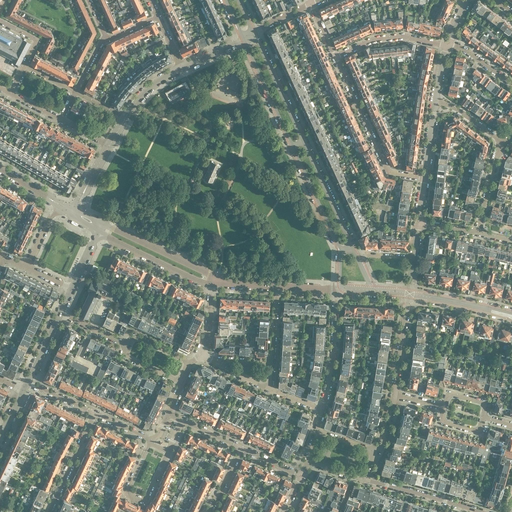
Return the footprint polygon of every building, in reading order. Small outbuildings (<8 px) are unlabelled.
[(200,0),(198,1),(201,8),(203,7),(212,3),(211,1),(211,0),(200,0)] [(264,0),(263,0),(255,4),(256,6),(255,7),(256,9),(257,9),(267,5),(264,0)] [(335,2),(334,3),(338,11),(344,9),(340,0),(338,1),(337,1),(336,2),(335,2)] [(340,0),(344,9),(346,13),(347,12),(346,8),(349,6),(345,0),(340,0)] [(472,9),(470,12),(473,14),(476,10),(478,11),(479,9),(481,7),(483,4),(483,3),(481,2),(481,1),(480,0),(479,1),(479,0),(478,1),(477,2),(477,3),(473,8),(472,9)] [(277,3),(281,10),(281,11),(286,9),(284,6),(282,1),(277,3)] [(140,2),(132,5),(135,10),(142,6),(140,2)] [(12,3),(10,8),(16,11),(19,6),(12,3)] [(171,3),(163,7),(163,8),(164,9),(165,10),(166,12),(173,8),(173,9),(177,7),(176,5),(172,7),(171,3)] [(203,7),(201,8),(204,14),(215,9),(213,6),(214,5),(213,4),(212,3),(203,7)] [(330,5),(329,5),(333,14),(338,11),(334,3),(332,4),(332,3),(330,4),(330,5)] [(451,7),(442,3),(440,8),(449,12),(450,11),(451,10),(450,9),(451,7)] [(479,9),(478,11),(482,14),(487,7),(487,6),(485,5),(484,5),(483,4),(481,7),(479,9)] [(267,5),(257,9),(258,12),(258,13),(258,14),(259,14),(259,15),(269,10),(267,5)] [(325,7),(324,8),(328,16),(329,18),(334,16),(333,14),(329,5),(327,6),(325,7)] [(109,7),(103,10),(105,15),(111,12),(110,9),(112,9),(111,6),(109,7)] [(142,6),(135,10),(136,14),(135,15),(135,16),(144,12),(142,6)] [(487,7),(482,14),(487,17),(492,11),(490,9),(490,8),(489,7),(488,7),(487,7)] [(10,8),(5,16),(15,13),(16,11),(10,8)] [(173,8),(166,12),(165,13),(166,14),(167,15),(168,17),(175,13),(181,11),(180,9),(175,11),(173,9),(173,8)] [(320,10),(319,10),(323,18),(324,18),(328,16),(324,8),(322,9),(321,8),(320,9),(320,10)] [(434,12),(438,13),(447,17),(448,15),(449,15),(449,13),(449,12),(440,8),(439,11),(435,9),(434,12)] [(215,9),(204,14),(206,19),(208,18),(217,15),(216,12),(216,11),(216,9),(215,9)] [(269,10),(259,15),(260,17),(260,18),(261,19),(262,19),(262,20),(272,15),(271,14),(269,10)] [(492,11),(487,17),(491,21),(496,14),(496,13),(495,12),(494,12),(492,11)] [(144,12),(135,16),(138,21),(147,17),(144,12)] [(367,24),(364,26),(368,33),(369,33),(370,32),(373,31),(373,30),(370,23),(369,22),(370,22),(369,18),(367,12),(365,14),(366,16),(364,17),(367,24)] [(436,18),(436,19),(444,23),(445,22),(446,21),(446,20),(446,19),(447,17),(438,13),(434,12),(433,13),(437,15),(436,18)] [(17,14),(13,20),(18,23),(21,16),(19,15),(19,14),(17,13),(17,14)] [(175,13),(168,17),(168,18),(168,19),(169,20),(170,21),(177,18),(178,18),(182,16),(182,14),(177,17),(175,13)] [(307,13),(298,17),(299,20),(299,19),(301,23),(309,20),(308,17),(307,13)] [(87,14),(81,17),(83,22),(90,19),(87,14)] [(373,21),(374,29),(375,29),(375,30),(377,30),(378,31),(379,30),(380,30),(379,21),(376,22),(376,14),(371,15),(371,18),(372,18),(372,21),(373,21)] [(496,14),(491,21),(496,24),(501,17),(499,16),(499,15),(498,14),(497,14),(496,14)] [(217,15),(208,18),(211,24),(220,20),(219,17),(219,16),(218,15),(217,15)] [(405,26),(405,27),(405,28),(411,30),(414,17),(404,15),(404,26),(405,26)] [(21,16),(18,23),(23,26),(27,19),(21,16)] [(113,17),(107,19),(109,24),(115,21),(114,19),(116,18),(115,16),(113,17)] [(418,16),(415,16),(414,17),(411,30),(414,31),(415,31),(416,32),(417,31),(418,31),(419,23),(416,22),(418,16)] [(125,18),(126,20),(129,26),(133,24),(132,20),(131,18),(130,18),(128,19),(127,17),(125,18)] [(501,17),(496,24),(500,27),(500,28),(505,21),(506,20),(505,20),(505,19),(504,18),(503,18),(501,17)] [(121,22),(123,27),(124,27),(124,28),(129,26),(126,20),(125,18),(121,20),(121,22)] [(177,18),(170,21),(170,22),(170,23),(170,24),(171,24),(172,26),(180,23),(185,21),(185,19),(179,21),(178,18),(177,18)] [(27,19),(23,26),(28,28),(31,21),(29,20),(27,19)] [(435,26),(433,35),(434,35),(434,36),(436,36),(439,36),(441,27),(442,27),(443,25),(444,25),(444,23),(437,19),(436,21),(436,25),(435,26)] [(220,20),(211,24),(213,29),(222,25),(221,23),(221,22),(221,20),(220,20)] [(309,20),(301,23),(299,24),(301,29),(311,25),(311,23),(311,22),(310,21),(309,20)] [(31,21),(28,28),(33,31),(36,24),(35,23),(31,21)] [(500,28),(499,29),(504,33),(510,24),(509,24),(509,23),(508,22),(507,22),(505,21),(500,28)] [(180,23),(172,26),(172,27),(172,28),(173,29),(174,29),(174,31),(185,26),(183,22),(180,23)] [(154,23),(149,25),(153,35),(157,33),(157,32),(158,32),(154,23)] [(36,24),(33,31),(38,33),(41,27),(39,25),(38,25),(36,24)] [(92,24),(87,26),(90,33),(96,33),(92,24)] [(350,25),(352,31),(356,39),(358,38),(359,38),(360,37),(360,36),(361,36),(357,28),(354,30),(352,24),(350,25)] [(357,28),(361,36),(365,34),(366,35),(367,34),(367,33),(368,33),(364,26),(360,27),(359,27),(358,24),(356,25),(357,28)] [(119,25),(111,28),(113,33),(119,30),(119,29),(118,28),(120,27),(119,25)] [(149,25),(144,28),(148,35),(152,33),(153,35),(149,25)] [(222,26),(222,25),(213,29),(216,35),(225,31),(224,28),(223,26),(222,26)] [(312,27),(311,25),(301,29),(300,30),(302,32),(304,31),(306,33),(313,30),(313,29),(314,29),(313,27),(312,27)] [(0,53),(10,59),(8,62),(18,68),(30,43),(25,41),(26,39),(22,37),(22,38),(0,26),(0,53)] [(185,26),(174,31),(175,32),(174,33),(175,34),(176,34),(177,36),(184,33),(187,31),(185,26)] [(463,28),(465,29),(464,31),(462,33),(463,33),(461,35),(465,38),(467,36),(470,31),(471,31),(465,26),(463,28)] [(41,27),(38,33),(43,36),(46,29),(44,28),(41,27)] [(276,27),(267,31),(268,32),(267,32),(269,37),(278,33),(276,28),(277,28),(276,27)] [(144,28),(139,30),(142,38),(148,35),(144,28)] [(278,33),(269,37),(270,38),(269,38),(271,42),(272,42),(280,38),(279,35),(285,32),(286,35),(290,34),(288,28),(284,30),(285,30),(278,33)] [(467,36),(465,38),(465,39),(469,42),(475,33),(478,30),(476,28),(474,32),(473,33),(470,31),(467,36)] [(46,29),(43,36),(47,38),(53,37),(53,34),(52,34),(52,32),(48,30),(47,30),(46,29)] [(346,31),(347,33),(351,41),(352,41),(354,40),(356,39),(352,31),(351,29),(346,31)] [(139,30),(134,32),(137,40),(142,38),(139,30)] [(313,30),(306,33),(307,37),(302,39),(303,40),(308,38),(316,35),(315,33),(315,32),(315,31),(314,30),(313,30)] [(340,36),(337,37),(341,45),(342,46),(344,45),(344,44),(346,43),(342,35),(340,30),(338,31),(339,33),(338,34),(339,35),(340,36)] [(225,31),(216,35),(218,40),(227,36),(226,34),(226,33),(226,31),(225,31)] [(134,32),(129,35),(132,42),(137,40),(134,32)] [(90,33),(87,39),(92,42),(96,33),(90,33)] [(186,38),(184,33),(177,36),(177,37),(177,39),(178,39),(179,41),(186,38)] [(347,33),(342,35),(346,43),(348,42),(349,43),(350,42),(351,41),(347,33)] [(483,41),(478,48),(482,51),(487,43),(485,42),(486,40),(488,36),(490,34),(488,33),(487,35),(486,36),(486,37),(484,39),(483,41)] [(474,34),(469,42),(473,45),(477,39),(475,37),(476,36),(474,34)] [(477,39),(473,45),(478,48),(483,41),(484,39),(486,37),(486,36),(484,34),(480,39),(481,39),(480,40),(477,39)] [(129,35),(124,37),(128,45),(132,42),(129,35)] [(316,35),(308,38),(310,43),(318,40),(318,39),(319,39),(318,37),(317,37),(316,35)] [(189,36),(186,38),(179,41),(179,42),(179,44),(180,44),(181,46),(181,47),(189,44),(192,42),(189,36)] [(47,38),(45,43),(52,46),(55,41),(54,41),(54,39),(53,37),(47,38)] [(124,37),(119,39),(123,47),(128,45),(124,37)] [(198,49),(199,49),(204,47),(207,45),(206,43),(204,37),(200,39),(196,41),(195,41),(194,41),(192,42),(189,44),(181,47),(180,48),(179,48),(183,57),(198,49)] [(334,40),(333,40),(336,48),(338,47),(339,47),(341,47),(341,46),(341,45),(337,37),(334,39),(334,40)] [(81,42),(83,44),(89,47),(92,42),(87,39),(85,38),(83,42),(81,41),(81,42)] [(280,38),(272,42),(272,43),(272,44),(274,48),(283,43),(280,38)] [(119,39),(114,41),(118,49),(123,47),(119,39)] [(492,46),(486,54),(490,57),(494,51),(492,50),(497,43),(499,41),(496,39),(495,42),(492,46)] [(318,40),(310,43),(312,47),(307,49),(308,50),(312,48),(320,45),(320,43),(320,42),(319,41),(318,40)] [(107,46),(106,48),(113,52),(118,49),(114,41),(107,45),(107,46)] [(45,43),(43,48),(50,51),(51,47),(52,46),(45,43)] [(284,43),(283,43),(274,48),(275,49),(274,49),(276,53),(285,49),(286,48),(284,43)] [(408,45),(407,45),(408,54),(408,53),(408,51),(411,52),(411,58),(413,59),(414,52),(416,45),(415,45),(415,44),(410,43),(410,44),(409,43),(408,44),(408,45)] [(487,43),(482,51),(486,54),(492,46),(487,43)] [(83,44),(80,48),(86,52),(89,47),(83,44)] [(320,45),(312,48),(308,50),(309,53),(313,51),(315,54),(323,50),(323,49),(323,48),(322,48),(320,45)] [(363,50),(362,50),(363,52),(366,58),(372,55),(372,49),(371,49),(371,48),(369,48),(368,47),(363,50)] [(383,48),(384,56),(387,56),(387,58),(389,58),(389,56),(391,55),(390,47),(386,47),(385,47),(384,47),(383,48)] [(43,48),(40,53),(42,54),(47,56),(50,51),(43,48)] [(80,48),(78,53),(84,57),(86,52),(80,48)] [(106,48),(103,53),(111,57),(112,55),(113,52),(106,48)] [(285,49),(276,53),(277,53),(277,54),(278,58),(288,54),(285,49)] [(323,50),(315,54),(317,58),(325,55),(324,53),(325,52),(324,51),(323,51),(323,50)] [(494,51),(490,57),(493,59),(494,60),(500,53),(498,51),(495,50),(494,51)] [(424,54),(424,57),(432,59),(433,58),(433,57),(433,56),(433,54),(425,52),(419,51),(419,53),(424,54)] [(503,57),(499,63),(503,66),(508,59),(511,55),(511,53),(510,52),(509,54),(506,58),(504,56),(503,57)] [(84,57),(78,53),(75,58),(81,61),(84,57)] [(103,53),(101,57),(108,61),(111,57),(103,53)] [(167,54),(163,56),(167,64),(172,62),(168,53),(167,53),(167,54)] [(353,54),(344,58),(345,60),(345,61),(346,63),(347,63),(357,59),(355,56),(357,55),(356,53),(353,54)] [(500,53),(494,60),(499,63),(503,57),(501,56),(502,54),(500,53)] [(160,57),(157,59),(162,67),(167,64),(163,56),(162,54),(159,55),(160,57)] [(288,54),(278,58),(279,59),(279,58),(280,59),(279,60),(281,63),(290,59),(288,54)] [(325,55),(317,58),(319,63),(327,60),(328,59),(327,58),(326,57),(325,55)] [(508,59),(503,66),(507,69),(511,63),(511,62),(511,61),(510,60),(511,58),(511,55),(508,59)] [(34,56),(30,64),(37,68),(37,67),(43,70),(46,62),(35,57),(35,56),(34,56)] [(101,57),(98,62),(106,66),(108,61),(101,57)] [(81,61),(75,58),(72,63),(79,66),(81,61)] [(157,59),(152,61),(157,70),(161,67),(162,67),(157,59)] [(290,59),(281,63),(281,64),(282,64),(282,65),(284,69),(293,65),(290,59)] [(357,59),(347,63),(347,64),(347,66),(348,66),(349,68),(357,65),(357,64),(360,63),(357,59)] [(327,60),(319,63),(321,66),(319,67),(320,69),(322,68),(330,64),(329,63),(329,62),(329,61),(328,61),(327,60)] [(152,62),(147,65),(152,73),(157,70),(152,61),(152,62)] [(54,66),(46,62),(43,70),(53,75),(55,71),(52,70),(54,66)] [(108,67),(106,66),(98,62),(96,67),(103,71),(105,72),(106,72),(108,67)] [(456,62),(454,68),(455,68),(463,69),(467,70),(468,65),(467,65),(466,64),(464,64),(462,64),(460,64),(459,63),(457,62),(457,63),(456,62)] [(71,67),(70,68),(71,68),(73,70),(76,71),(79,66),(72,63),(71,67)] [(357,65),(349,68),(350,70),(350,71),(350,72),(351,73),(359,70),(358,66),(360,65),(361,64),(360,63),(357,64),(357,65)] [(330,64),(322,68),(320,69),(321,71),(323,71),(324,73),(332,70),(332,69),(332,67),(331,67),(330,64)] [(146,66),(142,69),(148,76),(152,73),(147,65),(146,66)] [(293,65),(284,69),(285,70),(284,70),(286,74),(295,70),(293,65)] [(64,72),(54,66),(52,70),(55,71),(53,75),(60,79),(64,72)] [(96,67),(93,72),(102,77),(105,72),(103,71),(96,67)] [(141,69),(137,73),(144,80),(148,76),(142,69),(141,69)] [(476,69),(472,74),(472,76),(473,77),(477,80),(478,78),(479,79),(480,77),(481,75),(483,74),(476,69)] [(135,70),(130,74),(133,77),(140,83),(144,80),(137,73),(135,70)] [(295,70),(286,74),(286,75),(287,75),(287,76),(288,80),(297,75),(299,75),(296,70),(295,70)] [(332,70),(324,73),(326,78),(334,74),(333,73),(334,72),(333,70),(332,70)] [(359,70),(351,73),(351,74),(352,75),(352,76),(353,78),(362,74),(359,70)] [(75,77),(64,72),(60,79),(66,82),(66,83),(67,83),(72,86),(76,78),(75,77)] [(93,72),(91,77),(98,81),(99,80),(100,81),(102,77),(93,72)] [(131,78),(128,81),(136,87),(139,84),(140,83),(133,77),(130,74),(128,72),(127,74),(131,78)] [(478,78),(477,80),(482,83),(487,77),(483,73),(483,74),(481,75),(480,77),(479,79),(478,78)] [(334,74),(326,78),(324,79),(325,81),(327,80),(328,83),(336,79),(337,78),(336,77),(335,77),(334,74)] [(362,74),(353,78),(354,80),(354,81),(355,83),(364,79),(362,74)] [(297,75),(288,80),(289,80),(290,81),(289,81),(291,85),(300,81),(300,80),(300,79),(300,78),(299,78),(298,77),(297,75)] [(91,77),(88,82),(96,86),(98,81),(91,77)] [(487,77),(482,83),(487,87),(492,80),(487,77)] [(125,84),(124,85),(132,91),(136,87),(128,81),(125,78),(123,79),(127,83),(125,84)] [(336,79),(327,84),(329,89),(331,88),(339,84),(338,82),(338,80),(337,80),(336,79)] [(364,79),(355,83),(356,85),(357,85),(358,88),(366,84),(364,79)] [(492,80),(487,87),(491,91),(496,84),(492,80)] [(305,85),(304,83),(302,84),(301,81),(300,81),(291,85),(293,89),(294,90),(305,85)] [(88,82),(86,87),(94,91),(95,90),(94,90),(96,86),(88,82)] [(366,84),(358,88),(359,89),(358,90),(359,92),(360,92),(369,88),(368,86),(372,84),(371,82),(370,82),(368,83),(366,84)] [(305,85),(294,90),(295,92),(294,92),(296,96),(306,91),(304,88),(311,85),(310,83),(305,85)] [(184,84),(168,93),(169,95),(170,98),(187,89),(184,85),(184,84)] [(339,84),(331,88),(333,93),(341,89),(341,88),(341,87),(340,87),(339,84)] [(450,90),(451,90),(453,90),(454,91),(456,92),(456,91),(458,92),(462,93),(464,93),(465,93),(466,87),(463,87),(462,87),(462,89),(459,89),(459,86),(451,85),(451,84),(450,90)] [(491,91),(490,92),(495,95),(496,94),(501,87),(496,84),(491,91)] [(122,88),(120,90),(128,95),(132,91),(124,85),(122,88)] [(501,87),(496,94),(501,97),(506,90),(501,86),(501,87)] [(94,91),(86,87),(83,91),(92,96),(92,95),(93,95),(94,91)] [(369,88),(360,92),(360,93),(360,94),(360,95),(361,95),(362,97),(370,94),(375,91),(375,90),(374,89),(370,91),(369,88)] [(341,89),(333,93),(335,98),(343,94),(342,92),(343,91),(342,90),(341,90),(341,89)] [(118,93),(117,95),(125,100),(128,96),(128,95),(120,90),(118,93)] [(506,90),(501,97),(506,100),(509,95),(511,93),(506,90)] [(306,91),(296,96),(297,99),(298,99),(299,101),(309,96),(313,94),(312,92),(308,94),(307,94),(306,91)] [(113,100),(121,105),(125,100),(117,95),(112,92),(111,93),(115,97),(113,100)] [(464,99),(461,103),(464,105),(466,106),(467,105),(466,105),(467,103),(469,103),(470,102),(469,101),(473,97),(474,94),(473,93),(471,96),(467,94),(466,96),(464,99)] [(343,94),(335,98),(331,100),(332,102),(336,100),(337,103),(345,99),(346,98),(345,97),(344,97),(343,94)] [(370,94),(362,97),(363,99),(363,100),(364,101),(364,102),(365,102),(373,98),(370,94)] [(474,94),(473,97),(469,101),(470,102),(469,103),(467,103),(466,105),(467,105),(466,106),(471,110),(471,109),(475,103),(472,101),(476,95),(474,94)] [(309,96),(299,101),(300,102),(299,103),(301,106),(310,102),(308,98),(309,98),(309,96)] [(375,97),(373,98),(365,102),(365,103),(364,103),(365,105),(366,105),(367,107),(379,101),(383,99),(382,96),(376,99),(375,97)] [(110,104),(110,105),(118,110),(121,105),(113,100),(111,98),(110,100),(112,102),(110,104)] [(345,99),(337,103),(340,108),(348,104),(347,102),(347,101),(347,100),(346,100),(345,99)] [(471,109),(476,113),(482,103),(478,99),(476,102),(475,103),(471,109)] [(379,101),(367,107),(368,109),(367,110),(368,111),(369,111),(369,112),(377,108),(376,105),(380,103),(379,101)] [(4,102),(0,109),(0,113),(3,115),(8,105),(8,104),(7,103),(6,103),(4,102)] [(310,102),(301,106),(302,110),(303,110),(304,111),(312,107),(317,105),(316,103),(313,105),(313,104),(311,105),(310,102)] [(482,103),(476,113),(480,116),(485,109),(482,107),(484,104),(482,103)] [(349,106),(348,104),(340,108),(342,112),(350,109),(350,108),(350,106),(349,106)] [(8,105),(3,115),(8,117),(13,107),(13,106),(11,105),(10,106),(8,105)] [(312,107),(304,111),(304,113),(305,117),(315,113),(313,110),(318,107),(317,105),(312,107)] [(480,116),(484,120),(485,119),(485,118),(486,117),(487,117),(488,115),(492,109),(490,108),(487,106),(485,109),(480,116)] [(13,107),(8,117),(13,120),(18,110),(18,109),(17,108),(16,108),(15,108),(13,107)] [(377,108),(369,112),(369,113),(369,114),(370,114),(371,117),(379,113),(383,111),(385,110),(385,109),(379,111),(377,108)] [(495,116),(494,116),(490,123),(490,125),(491,125),(493,126),(498,126),(498,124),(507,122),(508,123),(508,122),(509,123),(510,122),(511,123),(511,122),(511,116),(508,114),(507,114),(506,112),(500,108),(498,110),(502,113),(502,114),(495,116)] [(350,109),(342,112),(344,117),(352,114),(352,113),(352,112),(351,111),(350,109)] [(494,110),(492,109),(488,115),(487,117),(486,117),(485,118),(485,119),(484,120),(489,123),(489,122),(490,123),(494,116),(491,114),(494,110)] [(14,117),(13,120),(17,122),(19,120),(23,112),(22,112),(22,111),(21,110),(20,111),(18,110),(14,117)] [(23,112),(19,120),(24,122),(28,114),(27,114),(27,113),(26,113),(25,113),(23,112)] [(315,113),(305,117),(307,121),(308,121),(309,122),(317,118),(315,113)] [(379,113),(371,117),(372,119),(372,120),(372,121),(373,121),(374,121),(382,118),(379,113)] [(24,122),(23,124),(27,127),(28,125),(32,117),(32,116),(31,115),(30,116),(28,114),(24,122)] [(352,114),(344,117),(346,122),(354,118),(353,116),(354,116),(353,115),(352,114)] [(317,118),(309,122),(309,124),(311,128),(311,129),(312,128),(320,124),(319,120),(323,118),(322,116),(317,118)] [(28,125),(27,127),(32,129),(33,127),(37,120),(37,119),(37,118),(35,118),(32,117),(28,125)] [(354,118),(346,122),(349,127),(356,123),(357,122),(356,121),(355,121),(354,118)] [(382,118),(374,121),(374,122),(373,123),(374,124),(375,124),(376,127),(389,120),(390,120),(389,118),(383,121),(382,118)] [(454,122),(452,123),(453,127),(456,125),(458,127),(461,122),(459,120),(459,121),(455,118),(453,119),(454,121),(454,122)] [(38,121),(34,128),(38,130),(38,131),(40,132),(44,124),(43,123),(43,122),(41,121),(40,120),(39,120),(38,120),(38,121)] [(389,120),(376,127),(377,129),(376,129),(377,131),(378,131),(386,128),(388,127),(389,126),(388,123),(390,122),(389,120)] [(448,122),(445,122),(445,127),(444,127),(444,130),(450,131),(450,128),(453,127),(452,123),(449,124),(448,122)] [(456,129),(456,130),(458,131),(459,130),(461,131),(466,125),(462,123),(461,122),(458,127),(456,129)] [(43,138),(45,134),(49,126),(49,125),(49,126),(47,125),(47,124),(45,123),(44,124),(40,132),(38,135),(43,138)] [(356,123),(349,127),(351,132),(359,128),(358,126),(358,125),(358,124),(357,124),(356,123)] [(312,128),(311,129),(313,133),(314,134),(323,130),(320,125),(312,128)] [(466,125),(461,131),(464,133),(463,134),(464,136),(470,128),(466,125)] [(50,126),(49,126),(45,134),(43,138),(48,140),(50,137),(54,128),(52,127),(52,126),(51,126),(50,126)] [(391,132),(388,127),(386,128),(378,131),(378,132),(378,134),(379,134),(380,136),(388,133),(391,132)] [(54,128),(50,137),(55,139),(60,131),(59,131),(59,130),(57,129),(54,128)] [(351,132),(349,132),(352,137),(361,133),(361,132),(361,131),(360,130),(359,128),(351,132)] [(470,128),(464,136),(466,137),(467,136),(470,137),(474,131),(470,128)] [(323,130),(314,134),(315,135),(314,136),(316,139),(325,135),(324,132),(325,131),(324,129),(323,130)] [(60,131),(55,139),(60,142),(64,134),(64,133),(62,132),(59,131),(60,131)] [(474,131),(470,137),(472,139),(468,144),(470,146),(473,142),(478,134),(474,131)] [(361,133),(352,137),(354,142),(363,138),(362,136),(363,135),(362,134),(361,134),(361,133)] [(388,133),(380,136),(381,138),(381,139),(381,140),(382,141),(383,141),(384,141),(384,142),(386,141),(389,140),(391,139),(391,138),(392,137),(390,134),(389,134),(388,133)] [(64,134),(59,144),(64,147),(65,145),(69,137),(67,136),(67,135),(66,134),(65,134),(64,134)] [(478,134),(473,142),(470,146),(468,148),(471,149),(475,143),(476,142),(478,143),(483,137),(478,134)] [(326,135),(325,135),(316,139),(318,144),(318,143),(319,145),(328,141),(329,140),(326,135)] [(69,137),(65,145),(62,150),(64,151),(67,146),(70,147),(75,139),(71,137),(69,137)] [(483,137),(478,143),(481,145),(480,147),(481,148),(482,147),(482,148),(487,141),(483,137)] [(363,138),(354,142),(356,147),(365,143),(365,142),(366,141),(365,140),(364,140),(363,138)] [(75,139),(69,150),(74,152),(75,150),(79,142),(78,141),(75,139)] [(384,141),(381,143),(381,146),(382,146),(383,148),(391,144),(389,140),(386,141),(384,142),(384,141)] [(4,142),(0,147),(0,152),(1,152),(2,152),(3,153),(8,144),(9,143),(4,141),(4,142)] [(328,141),(319,145),(320,146),(319,147),(321,150),(330,146),(328,141)] [(480,151),(479,151),(487,153),(488,145),(489,142),(487,141),(482,148),(483,148),(482,151),(480,150),(479,151),(480,151)] [(79,142),(75,150),(80,153),(85,144),(81,142),(81,143),(79,142)] [(8,144),(3,153),(4,154),(6,155),(7,155),(8,156),(13,147),(14,146),(9,143),(8,144)] [(365,143),(357,146),(360,152),(367,148),(368,148),(367,145),(367,143),(366,143),(365,143)] [(88,146),(85,144),(80,153),(79,155),(84,158),(85,155),(90,147),(89,147),(88,147),(88,146)] [(330,146),(321,150),(322,150),(322,152),(321,152),(322,152),(323,155),(332,151),(331,148),(335,146),(334,144),(330,146)] [(391,144),(383,148),(384,150),(384,151),(384,152),(385,153),(394,149),(391,144)] [(13,147),(8,156),(9,157),(11,158),(12,158),(13,159),(19,150),(19,149),(14,146),(13,147)] [(90,147),(85,155),(86,156),(86,155),(91,158),(95,150),(93,149),(93,148),(92,148),(91,147),(90,147)] [(363,152),(365,156),(373,153),(372,151),(372,150),(371,148),(370,148),(367,149),(367,150),(363,152)] [(19,150),(13,159),(14,159),(14,160),(16,161),(17,161),(19,162),(24,153),(24,152),(19,149),(19,150)] [(394,149),(385,153),(385,154),(386,156),(387,156),(388,158),(396,154),(394,149)] [(332,151),(323,155),(325,159),(326,159),(326,160),(337,155),(341,154),(340,152),(338,153),(336,154),(335,150),(332,151)] [(24,153),(19,162),(19,163),(21,164),(22,164),(24,165),(29,156),(29,155),(24,152),(24,153)] [(373,153),(365,156),(367,161),(375,158),(375,157),(374,155),(373,153)] [(341,154),(337,155),(326,160),(327,162),(326,162),(327,163),(328,166),(337,162),(339,161),(338,158),(342,156),(341,154)] [(396,154),(388,158),(387,159),(388,160),(389,160),(391,166),(392,166),(393,166),(394,165),(396,164),(397,165),(398,162),(396,162),(393,156),(396,155),(396,154)] [(29,156),(24,165),(25,166),(26,167),(27,166),(29,168),(34,159),(34,158),(29,155),(29,156)] [(475,155),(474,161),(484,164),(485,158),(477,156),(475,155)] [(34,159),(29,168),(30,169),(31,169),(32,169),(34,171),(35,170),(40,162),(40,161),(34,158),(34,159)] [(375,158),(367,161),(369,166),(377,162),(376,160),(377,160),(376,158),(375,158)] [(36,170),(35,171),(36,172),(37,173),(38,173),(40,174),(45,165),(45,164),(40,161),(40,162),(35,170),(36,170)] [(211,161),(204,178),(212,182),(215,175),(216,173),(220,165),(217,163),(218,163),(214,162),(211,161)] [(475,167),(483,169),(484,166),(483,166),(484,164),(474,161),(473,166),(474,167),(475,167)] [(337,162),(328,166),(330,170),(331,170),(331,171),(340,167),(337,162)] [(377,162),(369,166),(371,171),(379,167),(380,166),(379,165),(378,164),(377,162)] [(45,165),(40,174),(41,175),(42,176),(43,176),(45,177),(50,168),(50,167),(45,164),(45,165)] [(50,168),(45,177),(46,177),(46,178),(47,179),(48,179),(50,180),(55,171),(55,170),(50,167),(50,168)] [(340,167),(331,171),(332,173),(332,174),(333,176),(334,176),(342,172),(340,167)] [(379,167),(371,171),(373,176),(382,172),(382,171),(381,170),(379,167)] [(55,171),(50,180),(51,180),(51,181),(52,182),(53,182),(55,183),(60,174),(60,173),(55,170),(55,171)] [(342,172),(334,176),(334,177),(334,178),(334,179),(335,179),(336,182),(344,178),(342,172)] [(382,172),(373,176),(375,179),(373,180),(374,182),(382,179),(384,176),(383,175),(383,173),(382,173),(382,172)] [(469,172),(469,173),(473,175),(472,178),(481,180),(482,175),(469,172)] [(60,174),(55,183),(56,183),(56,184),(57,185),(58,184),(60,186),(64,179),(65,177),(66,176),(60,173),(60,174)] [(64,179),(60,186),(61,186),(61,187),(62,188),(63,187),(64,188),(65,188),(68,184),(70,180),(70,179),(66,176),(65,177),(64,179)] [(382,179),(374,182),(376,187),(380,188),(384,180),(386,178),(385,178),(384,176),(382,179)] [(65,188),(65,189),(69,192),(71,188),(73,189),(78,181),(77,181),(76,181),(77,180),(71,177),(68,184),(65,188)] [(469,181),(466,180),(466,182),(467,182),(467,183),(479,186),(481,180),(472,178),(470,177),(469,181)] [(500,182),(508,184),(511,185),(511,180),(510,179),(501,177),(500,182)] [(344,178),(336,182),(337,184),(337,185),(337,186),(338,186),(339,187),(347,183),(344,178)] [(384,180),(380,188),(383,189),(383,188),(386,188),(390,179),(389,178),(387,178),(386,178),(384,180)] [(390,179),(386,188),(392,189),(395,181),(396,179),(395,179),(393,179),(393,178),(391,178),(390,179)] [(467,183),(467,182),(465,182),(465,185),(470,187),(470,189),(469,189),(478,191),(479,190),(479,189),(479,188),(479,186),(467,183)] [(347,183),(339,187),(339,188),(338,188),(339,190),(340,190),(341,192),(349,188),(347,183)] [(349,188),(341,192),(342,195),(342,196),(343,197),(344,198),(352,194),(349,188)] [(498,191),(498,194),(506,196),(511,197),(511,195),(506,194),(507,190),(498,188),(498,189),(498,191)] [(12,193),(11,192),(10,191),(9,192),(7,190),(2,199),(1,201),(6,203),(7,202),(12,193)] [(12,193),(7,202),(12,205),(17,196),(15,195),(15,194),(13,193),(12,194),(12,193)] [(352,194),(344,198),(343,199),(344,200),(345,200),(346,203),(354,199),(359,197),(358,195),(354,198),(352,194)] [(17,207),(22,199),(20,198),(20,197),(18,196),(17,196),(12,205),(15,206),(15,208),(16,209),(17,207)] [(354,199),(346,203),(347,206),(347,208),(348,208),(358,204),(357,201),(361,199),(360,197),(354,199)] [(22,199),(17,207),(20,209),(19,211),(21,212),(19,216),(20,217),(24,211),(27,204),(27,203),(27,202),(25,201),(25,200),(23,199),(22,199)] [(433,203),(433,206),(434,206),(433,208),(442,209),(442,210),(449,211),(450,208),(448,208),(448,209),(442,208),(443,204),(442,204),(433,202),(433,203)] [(358,204),(348,208),(349,209),(348,210),(349,211),(350,211),(351,214),(361,209),(358,204)] [(34,206),(31,211),(39,215),(40,215),(41,213),(42,210),(34,206)] [(503,213),(501,221),(507,223),(509,214),(509,213),(511,208),(508,207),(507,214),(504,213),(503,213)] [(361,209),(351,214),(352,216),(351,216),(353,219),(364,214),(362,211),(366,210),(365,208),(361,209)] [(31,211),(29,217),(37,220),(38,220),(39,218),(38,218),(39,215),(31,211)] [(364,214),(353,219),(354,223),(355,223),(356,224),(366,219),(364,214)] [(29,217),(26,222),(35,226),(35,225),(36,225),(36,223),(37,220),(29,217)] [(366,219),(356,224),(357,226),(356,227),(358,230),(369,225),(366,219)] [(26,222),(24,227),(32,230),(33,230),(34,228),(35,226),(26,222)] [(23,228),(21,232),(30,236),(30,235),(31,235),(32,233),(31,233),(32,230),(24,227),(19,224),(18,226),(23,228)] [(369,225),(358,230),(359,233),(359,234),(360,233),(361,235),(362,235),(370,232),(370,231),(377,228),(376,226),(370,229),(369,225)] [(4,235),(0,242),(2,244),(2,245),(4,245),(5,245),(6,243),(9,238),(9,237),(7,235),(9,231),(7,230),(4,235)] [(21,232),(20,231),(18,236),(19,236),(28,240),(29,240),(29,239),(29,238),(30,236),(22,232),(21,232)] [(364,237),(358,239),(361,244),(369,240),(367,235),(366,236),(366,235),(363,236),(364,237)] [(17,241),(18,242),(25,245),(26,245),(27,243),(26,243),(28,240),(19,236),(17,241)] [(15,246),(15,247),(23,250),(24,250),(25,248),(24,248),(25,245),(18,242),(17,241),(15,246)] [(475,244),(473,252),(472,259),(474,259),(475,252),(478,253),(480,245),(475,244)] [(12,252),(13,252),(20,256),(21,255),(22,253),(22,252),(23,250),(15,247),(13,246),(12,247),(14,248),(12,252)] [(427,250),(427,252),(435,253),(444,254),(444,252),(435,250),(436,247),(427,246),(427,250)] [(491,248),(489,256),(488,258),(494,259),(495,257),(497,249),(494,249),(494,248),(493,248),(492,248),(491,248)] [(508,252),(502,251),(500,259),(500,261),(505,262),(508,252)] [(115,270),(120,260),(119,260),(119,259),(118,259),(117,259),(115,258),(112,263),(109,269),(111,270),(112,268),(115,270)] [(122,261),(120,260),(115,271),(117,273),(118,270),(121,271),(125,263),(125,262),(123,261),(122,261)] [(125,263),(121,271),(126,274),(130,265),(130,264),(128,264),(127,264),(125,263)] [(130,265),(126,274),(132,276),(136,268),(133,267),(133,266),(132,265),(131,266),(130,265)] [(454,277),(454,275),(455,275),(455,273),(456,273),(457,268),(454,267),(453,273),(452,274),(448,274),(447,276),(446,285),(446,286),(448,286),(449,286),(450,286),(450,285),(452,285),(452,284),(454,277)] [(3,276),(0,281),(0,287),(0,288),(2,288),(4,289),(5,288),(8,281),(9,280),(9,279),(13,271),(12,271),(13,270),(9,268),(8,269),(6,268),(3,276)] [(136,268),(132,276),(137,279),(141,270),(139,269),(138,268),(137,268),(136,268)] [(141,270),(137,279),(140,280),(140,281),(143,283),(147,274),(148,273),(147,272),(147,273),(144,272),(144,271),(143,270),(142,271),(141,270)] [(13,283),(18,273),(17,273),(17,272),(15,271),(15,272),(13,271),(9,279),(9,280),(8,281),(13,283)] [(446,285),(447,276),(448,274),(448,273),(440,271),(440,275),(441,275),(439,282),(440,282),(440,283),(442,283),(442,284),(442,285),(446,286),(446,285)] [(430,273),(429,282),(433,283),(433,282),(435,282),(435,281),(436,281),(437,274),(434,274),(434,273),(430,272),(430,273)] [(20,274),(18,273),(13,283),(18,285),(19,283),(23,275),(22,275),(22,274),(20,273),(20,274)] [(489,284),(489,285),(491,285),(490,289),(491,289),(490,294),(492,294),(491,295),(495,296),(497,287),(498,284),(494,283),(493,283),(495,274),(492,273),(491,275),(490,281),(489,284)] [(151,275),(149,274),(148,275),(146,279),(144,283),(147,285),(147,284),(150,285),(154,277),(154,276),(154,275),(152,275),(151,275)] [(474,274),(473,280),(475,280),(475,282),(474,281),(474,286),(473,290),(475,290),(475,291),(476,291),(476,292),(479,293),(479,292),(481,283),(481,282),(482,279),(479,276),(477,276),(477,275),(474,274)] [(23,275),(19,283),(24,286),(28,278),(27,277),(25,276),(24,276),(23,275)] [(160,279),(159,279),(159,278),(157,277),(157,278),(154,277),(150,285),(149,288),(154,290),(155,290),(160,279)] [(28,278),(24,286),(29,288),(33,280),(32,280),(32,279),(30,278),(29,279),(28,278)] [(464,278),(462,288),(464,289),(466,289),(466,288),(469,289),(469,285),(470,285),(470,281),(467,280),(468,279),(464,278)] [(33,280),(29,288),(34,291),(38,282),(36,281),(36,280),(34,279),(33,280)] [(104,283),(96,279),(94,283),(92,282),(87,291),(89,292),(79,315),(89,319),(99,296),(100,297),(102,294),(107,296),(111,287),(104,283)] [(160,279),(155,290),(158,291),(156,295),(158,296),(161,290),(165,281),(163,280),(162,280),(161,279),(160,279)] [(169,286),(170,284),(168,283),(168,282),(166,281),(165,282),(165,281),(161,290),(164,292),(163,292),(166,294),(168,290),(170,286),(169,286)] [(38,282),(34,291),(33,293),(38,295),(39,293),(43,285),(41,284),(41,283),(39,282),(38,282)] [(479,292),(479,293),(482,293),(483,293),(483,292),(485,293),(486,288),(487,284),(487,283),(484,282),(484,283),(481,282),(481,283),(479,292)] [(43,285),(39,293),(44,295),(48,287),(46,286),(46,285),(44,284),(43,285)] [(497,287),(495,296),(499,297),(499,296),(502,297),(503,292),(504,288),(504,286),(502,286),(502,285),(498,284),(497,287)] [(169,290),(170,291),(169,293),(174,296),(178,288),(177,287),(176,286),(175,286),(173,285),(172,286),(169,290)] [(48,287),(44,295),(49,297),(48,298),(49,298),(53,289),(51,289),(51,288),(49,287),(48,287)] [(0,293),(6,297),(8,291),(2,288),(0,288),(0,293)] [(178,288),(174,296),(179,298),(183,290),(182,290),(182,289),(181,288),(180,289),(178,288)] [(53,289),(49,298),(53,300),(55,301),(59,292),(57,291),(53,289)] [(183,290),(179,298),(184,301),(188,293),(187,292),(187,291),(186,291),(185,291),(183,290)] [(188,293),(184,301),(189,303),(193,295),(191,294),(191,293),(189,292),(189,293),(188,293)] [(0,300),(3,302),(4,301),(6,302),(7,300),(11,301),(12,299),(6,297),(0,293),(0,300)] [(193,295),(189,303),(195,306),(199,298),(196,296),(194,295),(193,295)] [(125,305),(127,300),(119,296),(116,301),(125,305)] [(199,298),(195,306),(199,308),(199,307),(200,308),(201,308),(203,303),(204,300),(201,299),(201,298),(200,297),(199,298)] [(48,298),(44,308),(43,310),(44,310),(43,310),(44,311),(49,313),(55,301),(53,300),(49,298),(48,298)] [(161,306),(155,303),(152,309),(158,312),(161,306)] [(33,308),(32,311),(42,316),(43,316),(44,314),(43,313),(44,311),(43,310),(44,310),(43,310),(39,308),(38,307),(37,307),(33,306),(30,304),(29,307),(33,308)] [(129,322),(128,323),(133,325),(137,317),(135,316),(137,311),(134,310),(132,315),(129,322)] [(137,317),(133,325),(136,326),(136,327),(137,328),(141,319),(139,318),(142,311),(140,310),(137,317)] [(29,316),(32,317),(40,321),(41,321),(42,319),(41,318),(42,316),(34,313),(32,311),(29,316)] [(106,316),(103,323),(104,324),(103,325),(105,326),(106,327),(107,327),(108,327),(109,327),(113,319),(115,315),(109,312),(107,316),(106,316)] [(419,320),(422,321),(421,323),(417,322),(417,325),(423,326),(424,322),(426,313),(419,312),(418,315),(418,316),(417,319),(417,320),(419,320)] [(141,319),(137,328),(139,329),(140,328),(142,329),(146,321),(149,314),(147,313),(145,317),(143,316),(141,319)] [(146,321),(142,329),(145,330),(145,331),(146,332),(152,321),(149,320),(151,315),(149,314),(146,321)] [(113,319),(109,327),(109,328),(111,329),(112,329),(113,330),(117,321),(119,317),(115,315),(113,319)] [(203,319),(194,315),(193,317),(195,317),(193,320),(201,324),(202,324),(202,322),(203,319)] [(439,321),(437,331),(440,332),(441,328),(446,330),(446,327),(449,316),(445,315),(443,315),(443,316),(442,316),(442,317),(440,317),(439,321)] [(32,317),(29,316),(27,321),(37,326),(38,326),(39,324),(39,323),(40,321),(32,317)] [(447,325),(446,327),(450,328),(450,330),(450,331),(451,331),(452,331),(453,331),(454,331),(455,326),(454,325),(455,319),(455,318),(453,317),(449,316),(447,325)] [(117,321),(113,330),(114,330),(114,331),(115,331),(116,331),(118,332),(122,324),(123,322),(124,320),(122,319),(120,323),(117,321)] [(27,327),(27,328),(35,331),(36,331),(37,329),(36,328),(37,326),(27,321),(24,320),(23,322),(26,323),(25,326),(27,327)] [(152,320),(152,321),(146,332),(148,333),(149,332),(151,333),(156,323),(156,322),(152,320)] [(185,323),(191,325),(198,329),(200,327),(200,326),(201,326),(200,325),(201,324),(193,320),(191,324),(186,321),(185,323)] [(456,328),(453,340),(455,341),(455,338),(456,339),(458,331),(464,332),(467,321),(466,321),(466,320),(464,320),(463,320),(462,321),(460,321),(460,322),(458,329),(456,328)] [(467,321),(464,332),(470,334),(469,339),(473,341),(473,340),(475,330),(475,329),(473,329),(473,328),(472,328),(473,324),(471,323),(472,322),(471,322),(470,321),(469,321),(468,322),(467,321)] [(122,324),(118,332),(120,333),(121,334),(122,334),(123,334),(127,326),(128,324),(123,322),(122,324)] [(151,333),(151,334),(153,335),(154,336),(155,336),(159,328),(160,325),(156,323),(151,333)] [(159,328),(155,336),(157,337),(158,337),(160,338),(164,330),(167,324),(165,323),(162,327),(160,326),(159,328)] [(475,330),(473,340),(476,340),(477,335),(484,337),(484,335),(486,326),(485,325),(484,324),(483,325),(482,325),(482,326),(480,325),(479,329),(478,329),(478,330),(478,331),(475,330)] [(191,325),(188,330),(196,334),(197,334),(198,332),(197,332),(198,329),(191,325)] [(484,335),(484,337),(490,338),(490,342),(493,342),(494,336),(492,336),(492,333),(492,332),(493,329),(491,328),(491,327),(490,327),(490,326),(488,325),(487,326),(486,326),(484,335)] [(27,328),(25,333),(33,336),(34,334),(35,332),(35,331),(27,328)] [(66,335),(65,335),(73,339),(77,341),(78,341),(82,343),(82,342),(85,336),(75,331),(75,330),(71,328),(70,329),(69,328),(68,329),(67,331),(67,332),(66,332),(65,334),(66,335)] [(186,329),(185,331),(188,332),(186,335),(194,339),(195,338),(195,337),(196,334),(188,330),(186,329)] [(497,338),(496,339),(499,340),(503,341),(504,340),(506,331),(505,330),(505,329),(503,329),(502,330),(501,329),(501,331),(499,330),(498,334),(497,334),(497,338)] [(164,330),(160,338),(161,339),(162,339),(163,339),(165,340),(169,332),(164,330)] [(169,332),(165,340),(166,341),(167,342),(168,342),(170,343),(170,342),(174,335),(176,331),(174,330),(173,333),(172,333),(172,334),(169,332)] [(506,331),(504,340),(503,341),(507,342),(508,341),(511,342),(511,341),(511,338),(511,334),(511,333),(510,333),(510,332),(509,331),(508,330),(507,331),(506,331)] [(25,333),(22,337),(30,341),(31,339),(32,339),(33,337),(32,336),(33,336),(25,333)] [(215,338),(214,348),(220,342),(223,339),(223,338),(229,338),(229,337),(230,334),(221,334),(219,334),(219,333),(219,335),(215,335),(215,336),(214,336),(214,338),(215,338)] [(63,340),(71,344),(73,339),(65,335),(64,337),(63,337),(63,339),(63,340)] [(186,335),(184,340),(191,344),(192,343),(193,342),(193,341),(194,339),(186,335)] [(379,342),(389,344),(389,343),(390,343),(390,340),(389,340),(390,338),(380,336),(372,335),(371,337),(378,338),(380,339),(381,339),(380,342),(379,342)] [(22,339),(20,342),(28,346),(29,345),(29,344),(30,343),(30,342),(30,341),(22,337),(19,336),(18,337),(22,339)] [(255,354),(255,355),(256,356),(265,356),(266,356),(267,356),(267,354),(268,354),(268,350),(267,350),(268,336),(267,336),(257,336),(256,336),(255,347),(255,348),(255,350),(255,353),(255,354)] [(91,338),(88,345),(91,347),(89,350),(91,351),(91,350),(93,348),(96,341),(94,340),(94,339),(93,339),(92,339),(91,338)] [(60,344),(61,345),(64,346),(69,349),(71,350),(72,347),(73,345),(71,344),(63,340),(62,342),(61,342),(60,344)] [(180,344),(180,345),(189,349),(189,348),(190,348),(191,347),(190,346),(191,344),(184,340),(181,345),(180,344)] [(19,345),(18,347),(26,351),(26,350),(27,350),(27,349),(27,348),(28,346),(20,342),(17,341),(15,343),(19,345)] [(98,342),(96,341),(93,348),(91,350),(93,351),(94,348),(97,350),(100,343),(100,342),(98,341),(98,342)] [(178,349),(178,350),(180,351),(186,354),(187,354),(188,353),(188,352),(188,351),(189,349),(180,345),(172,341),(170,346),(172,347),(173,345),(178,347),(178,346),(179,347),(178,349)] [(377,344),(379,344),(378,348),(388,349),(389,349),(389,346),(388,346),(389,344),(379,342),(372,341),(372,343),(377,344)] [(220,342),(214,348),(216,349),(216,350),(217,351),(218,351),(224,346),(220,342)] [(100,343),(97,350),(96,353),(100,355),(101,354),(105,345),(103,344),(102,343),(101,343),(100,343)] [(58,349),(58,350),(64,352),(71,356),(72,354),(68,352),(69,349),(64,346),(61,345),(60,345),(59,347),(59,348),(59,349),(58,349)] [(105,345),(101,354),(100,358),(101,359),(103,355),(104,353),(107,354),(110,347),(109,347),(109,346),(108,346),(107,346),(105,345)] [(18,347),(16,352),(23,356),(24,355),(25,354),(25,353),(26,351),(18,347)] [(110,347),(107,354),(106,356),(111,358),(112,356),(115,350),(112,349),(112,348),(111,347),(111,348),(110,347)] [(57,353),(56,355),(64,358),(66,353),(64,352),(58,350),(57,352),(57,353)] [(16,352),(13,357),(21,361),(21,360),(22,360),(23,359),(22,358),(23,356),(16,352)] [(502,359),(501,363),(508,365),(510,355),(506,354),(505,358),(502,359)] [(54,358),(54,360),(61,363),(64,358),(56,355),(55,355),(54,357),(54,358)] [(21,361),(13,357),(11,362),(19,365),(20,365),(20,363),(21,361)] [(51,365),(59,369),(62,364),(61,363),(54,360),(52,362),(51,364),(51,365)] [(106,370),(105,372),(107,373),(108,371),(109,370),(112,371),(116,362),(114,361),(113,362),(111,361),(110,362),(108,367),(106,369),(106,370)] [(11,362),(9,367),(17,370),(18,370),(18,368),(18,367),(19,365),(11,362)] [(116,362),(112,371),(114,372),(113,375),(112,377),(114,378),(115,376),(120,365),(118,364),(117,363),(116,362)] [(4,365),(2,371),(1,373),(12,378),(13,378),(15,374),(16,374),(17,372),(16,371),(17,370),(9,367),(8,367),(4,365)] [(49,370),(48,370),(57,374),(59,369),(51,365),(50,366),(49,367),(50,368),(49,370)] [(122,366),(120,365),(115,376),(117,377),(118,374),(120,375),(124,367),(123,366),(122,366)] [(201,367),(201,368),(204,375),(206,374),(207,373),(208,374),(210,369),(204,366),(203,367),(203,366),(201,366),(201,367)] [(124,367),(120,375),(123,376),(122,379),(124,380),(125,377),(129,370),(127,369),(126,368),(124,367)] [(197,369),(195,375),(200,377),(200,376),(201,376),(204,375),(201,368),(200,368),(200,367),(198,368),(197,369)] [(48,370),(46,375),(44,379),(45,381),(58,387),(62,376),(59,375),(57,381),(54,380),(56,374),(57,374),(48,370)] [(129,370),(125,377),(122,383),(124,384),(127,378),(130,379),(134,371),(132,370),(131,371),(129,370)] [(134,371),(130,379),(132,381),(131,383),(130,386),(131,387),(134,383),(138,374),(136,373),(135,372),(134,371)] [(456,375),(454,383),(456,384),(457,385),(458,385),(459,385),(461,376),(462,372),(457,371),(456,375)] [(213,373),(211,378),(210,380),(207,386),(209,387),(209,385),(210,385),(212,381),(214,383),(218,375),(217,375),(217,374),(216,374),(215,374),(213,373)] [(138,374),(134,383),(133,385),(134,386),(135,384),(136,382),(139,384),(143,375),(141,375),(140,375),(138,374)] [(143,375),(139,384),(141,385),(140,387),(139,390),(141,391),(142,388),(143,386),(147,378),(145,377),(144,376),(143,375)] [(194,378),(193,380),(201,383),(200,383),(202,379),(202,378),(200,377),(195,375),(193,377),(194,378)] [(220,376),(218,375),(214,383),(212,388),(214,389),(215,387),(218,388),(219,386),(222,378),(222,377),(222,376),(220,376)] [(61,381),(58,387),(64,390),(67,383),(68,382),(69,379),(68,379),(69,377),(67,376),(65,382),(61,381)] [(478,381),(476,389),(478,390),(479,391),(480,391),(481,391),(484,382),(485,378),(479,377),(478,381)] [(148,388),(152,379),(150,379),(149,379),(147,378),(143,386),(142,388),(144,389),(145,387),(148,388)] [(222,378),(219,386),(218,388),(222,390),(223,388),(227,381),(225,379),(222,378)] [(152,379),(148,388),(152,390),(154,386),(155,384),(156,382),(154,381),(153,380),(152,379)] [(305,381),(304,383),(305,383),(307,384),(307,385),(318,388),(317,387),(317,385),(318,385),(319,383),(318,383),(319,382),(318,382),(310,379),(309,379),(308,382),(306,381),(306,382),(305,381)] [(348,381),(339,379),(338,379),(338,381),(338,384),(347,386),(351,387),(351,385),(347,384),(348,381)] [(428,379),(425,393),(427,393),(428,394),(429,395),(430,394),(431,394),(433,385),(429,385),(430,382),(429,382),(430,379),(428,379)] [(489,384),(487,392),(489,393),(490,393),(491,394),(492,394),(493,394),(495,385),(496,380),(491,379),(489,384)] [(191,382),(190,385),(198,389),(201,383),(193,380),(192,380),(191,382)] [(227,381),(223,388),(226,389),(224,394),(226,395),(228,390),(232,383),(230,382),(229,381),(228,380),(227,381)] [(495,385),(493,394),(495,394),(496,395),(497,395),(498,395),(499,391),(500,392),(500,391),(501,388),(501,387),(498,386),(499,381),(496,380),(495,385)] [(279,383),(279,384),(279,387),(285,390),(286,389),(289,391),(291,387),(287,385),(287,382),(279,381),(279,382),(279,383)] [(163,382),(161,387),(170,391),(172,387),(171,385),(163,382)] [(232,383),(228,390),(233,392),(236,385),(234,384),(234,383),(233,382),(232,383)] [(417,383),(409,382),(408,384),(408,385),(407,386),(408,387),(408,388),(416,389),(419,390),(419,391),(424,392),(425,387),(426,386),(426,385),(426,384),(423,384),(423,385),(420,384),(420,383),(418,383),(417,383)] [(67,383),(64,390),(70,392),(72,386),(67,383)] [(291,387),(289,391),(294,393),(295,391),(297,386),(292,384),(291,387)] [(433,385),(431,394),(433,395),(433,396),(435,396),(436,395),(436,396),(439,385),(435,384),(433,384),(433,385)] [(189,388),(188,390),(196,394),(200,396),(201,393),(197,391),(198,389),(190,385),(190,386),(190,385),(188,387),(189,388)] [(236,385),(233,392),(232,393),(231,395),(236,397),(237,395),(241,388),(239,387),(239,386),(236,385)] [(307,385),(307,387),(309,388),(310,388),(309,392),(316,395),(318,392),(317,391),(318,388),(307,385)] [(0,386),(0,392),(6,395),(8,390),(0,386)] [(70,392),(75,394),(78,388),(72,386),(70,392)] [(159,392),(167,396),(168,395),(170,391),(161,387),(160,386),(159,389),(160,389),(159,392)] [(302,387),(298,386),(296,391),(296,393),(296,394),(297,394),(298,395),(299,395),(301,396),(303,392),(304,393),(306,387),(303,386),(302,387)] [(96,395),(93,401),(98,404),(101,397),(104,393),(106,388),(103,387),(102,388),(102,390),(101,391),(100,391),(98,390),(96,395)] [(107,400),(104,406),(109,409),(112,403),(112,402),(118,389),(115,388),(113,387),(112,389),(114,390),(115,390),(111,399),(110,398),(108,398),(107,400)] [(241,388),(237,395),(237,397),(242,400),(243,398),(245,392),(246,390),(245,390),(245,389),(244,388),(243,389),(241,388)] [(83,393),(82,396),(88,399),(91,392),(88,391),(85,390),(83,393)] [(185,395),(193,399),(196,394),(188,390),(188,391),(187,390),(186,392),(187,393),(185,395)] [(246,392),(245,392),(243,398),(246,399),(245,402),(247,403),(248,400),(251,393),(249,392),(249,391),(248,390),(247,391),(246,392)] [(494,409),(493,410),(495,413),(496,412),(497,413),(498,413),(499,413),(501,413),(502,407),(503,404),(503,403),(501,402),(501,398),(500,398),(501,392),(505,393),(505,392),(500,391),(500,392),(499,391),(498,395),(497,397),(497,401),(496,402),(494,409)] [(91,392),(88,399),(93,401),(96,395),(91,392)] [(159,392),(157,397),(164,401),(164,400),(165,400),(166,399),(166,398),(167,396),(159,392)] [(303,396),(306,398),(314,401),(315,400),(317,395),(316,395),(309,392),(308,392),(307,395),(306,394),(303,393),(303,396)] [(101,397),(98,404),(104,406),(107,400),(106,400),(107,398),(104,396),(105,393),(104,393),(101,397)] [(251,393),(248,400),(244,409),(246,410),(250,401),(253,402),(257,394),(254,393),(254,394),(251,393)] [(257,394),(253,402),(253,403),(254,402),(258,404),(261,396),(261,395),(260,395),(259,395),(257,394)] [(335,398),(334,400),(342,403),(343,403),(349,404),(350,402),(344,401),(344,400),(343,400),(343,397),(335,395),(335,396),(334,397),(335,398)] [(28,415),(36,419),(39,420),(50,426),(53,421),(41,415),(42,413),(45,408),(47,402),(39,398),(39,397),(37,396),(37,397),(36,397),(35,397),(34,399),(35,400),(33,404),(32,404),(30,407),(31,407),(28,415)] [(261,396),(258,404),(257,406),(262,408),(263,406),(266,399),(266,398),(264,397),(261,396)] [(157,397),(154,403),(161,406),(162,406),(163,405),(163,404),(163,403),(164,401),(157,397)] [(112,403),(109,409),(114,411),(116,408),(117,405),(114,403),(116,399),(114,399),(112,403)] [(184,401),(182,400),(179,408),(184,410),(188,403),(189,401),(186,399),(185,401),(184,401)] [(266,399),(263,406),(261,411),(263,412),(264,409),(267,410),(268,408),(271,400),(269,399),(268,400),(266,399)] [(188,403),(184,410),(190,413),(191,409),(194,403),(189,400),(189,401),(188,403)] [(271,400),(268,408),(267,410),(272,412),(273,410),(276,402),(274,401),(274,400),(273,400),(272,400),(271,400)] [(333,403),(333,406),(342,408),(342,406),(341,405),(342,403),(334,400),(334,401),(333,401),(333,403)] [(53,405),(47,402),(45,408),(50,411),(53,405)] [(278,403),(276,402),(273,410),(272,412),(277,414),(281,404),(280,403),(279,403),(278,403)] [(154,403),(151,408),(159,412),(159,411),(160,411),(161,410),(160,409),(161,406),(154,403)] [(282,405),(281,404),(277,415),(285,418),(289,407),(284,406),(284,405),(283,404),(282,405)] [(348,404),(347,410),(342,408),(333,406),(332,408),(339,410),(339,411),(350,414),(352,415),(354,416),(356,407),(352,405),(348,404)] [(53,405),(50,411),(55,413),(58,407),(53,405)] [(117,409),(115,413),(120,415),(124,409),(118,406),(117,409)] [(124,409),(120,415),(126,418),(129,412),(130,410),(126,409),(127,406),(126,406),(124,408),(124,409)] [(58,407),(55,413),(61,416),(64,410),(58,407)] [(329,411),(328,413),(337,416),(339,410),(332,408),(330,407),(330,408),(329,408),(328,411),(329,411)] [(403,411),(403,413),(412,415),(414,416),(417,417),(420,417),(421,412),(419,411),(419,410),(414,409),(412,408),(409,408),(409,407),(407,407),(406,407),(404,407),(404,408),(404,409),(404,408),(403,411)] [(502,407),(501,413),(509,415),(511,415),(511,409),(502,407)] [(134,415),(131,421),(136,424),(139,418),(140,416),(137,414),(139,409),(137,408),(136,411),(135,413),(134,415)] [(143,411),(149,414),(156,417),(157,417),(158,416),(158,415),(158,414),(159,412),(151,408),(150,412),(143,409),(143,411)] [(203,410),(199,418),(202,418),(202,419),(204,420),(208,412),(205,411),(206,409),(204,408),(203,410)] [(194,411),(192,415),(195,416),(199,418),(203,410),(202,412),(194,409),(194,410),(193,411),(194,411)] [(64,410),(61,416),(66,418),(69,412),(64,410)] [(146,419),(154,422),(155,422),(156,420),(155,419),(156,417),(149,414),(143,411),(142,413),(148,416),(146,419)] [(69,412),(66,418),(71,421),(74,415),(69,412)] [(129,412),(126,418),(131,421),(134,415),(131,413),(129,412)] [(208,412),(204,420),(207,421),(209,422),(213,415),(211,414),(208,412)] [(209,422),(209,423),(215,425),(216,423),(218,418),(219,416),(217,415),(218,414),(214,412),(214,413),(213,415),(209,422)] [(301,419),(309,422),(311,417),(310,415),(305,414),(305,413),(304,413),(303,413),(302,412),(300,419),(301,419)] [(355,416),(363,419),(369,421),(377,424),(378,421),(379,416),(377,415),(368,414),(365,413),(355,412),(355,416)] [(326,419),(326,420),(324,426),(325,428),(334,431),(337,423),(334,422),(336,416),(328,413),(326,419)] [(427,413),(425,422),(428,422),(427,428),(429,428),(430,423),(433,415),(430,414),(430,413),(428,413),(427,413)] [(26,418),(25,420),(33,424),(40,427),(41,425),(35,422),(36,419),(28,415),(27,415),(26,415),(26,417),(26,418)] [(74,415),(71,421),(77,424),(80,418),(74,415)] [(139,418),(136,424),(141,426),(148,429),(149,429),(150,428),(153,422),(154,423),(154,422),(146,419),(144,422),(142,420),(143,418),(140,416),(139,418)] [(80,418),(77,424),(81,426),(81,425),(83,426),(85,420),(80,418)] [(231,423),(228,430),(233,432),(237,425),(240,419),(238,418),(236,422),(235,424),(232,423),(231,423)] [(218,424),(217,426),(222,429),(223,428),(226,421),(222,420),(220,419),(218,424)] [(301,419),(299,424),(307,427),(308,424),(309,424),(309,423),(309,422),(301,419)] [(401,422),(401,425),(410,427),(411,421),(402,419),(401,420),(400,421),(401,422)] [(23,425),(22,426),(31,430),(32,427),(40,431),(42,428),(33,424),(25,420),(24,423),(23,423),(22,425),(23,425)] [(226,421),(223,428),(225,429),(226,429),(227,430),(228,430),(231,423),(226,420),(226,421)] [(237,425),(233,432),(234,433),(235,434),(236,434),(238,435),(241,429),(242,428),(245,421),(243,420),(241,425),(240,424),(239,426),(237,425)] [(369,421),(367,426),(371,428),(376,429),(376,427),(377,426),(378,425),(377,424),(378,424),(377,424),(369,421)] [(337,423),(334,431),(335,431),(338,432),(340,433),(343,425),(337,423)] [(300,428),(299,431),(307,434),(307,433),(308,433),(308,432),(308,431),(309,428),(307,427),(299,424),(298,424),(297,427),(300,428)] [(348,426),(346,435),(346,434),(347,435),(348,436),(349,436),(351,436),(351,437),(354,428),(355,426),(349,424),(348,426)] [(96,425),(93,432),(95,433),(94,433),(97,434),(98,434),(99,435),(102,429),(100,428),(100,427),(96,425)] [(343,425),(340,433),(342,434),(346,435),(348,426),(343,425)] [(21,429),(20,431),(28,435),(37,439),(38,437),(29,432),(31,430),(22,426),(21,426),(20,428),(21,429)] [(365,432),(362,440),(364,441),(369,443),(370,442),(373,435),(374,435),(375,434),(374,433),(376,430),(376,429),(369,427),(367,433),(365,433),(365,432)] [(72,432),(71,434),(77,437),(80,432),(78,431),(74,429),(71,428),(70,431),(72,432)] [(354,428),(351,437),(354,438),(356,439),(359,430),(354,428)] [(102,429),(99,435),(101,436),(106,438),(109,432),(109,431),(105,429),(104,430),(102,429)] [(241,429),(238,435),(238,436),(243,439),(246,431),(241,429)] [(488,432),(485,442),(486,442),(490,443),(491,444),(495,430),(490,429),(489,432),(488,432)] [(297,436),(297,437),(305,439),(305,438),(306,437),(307,434),(299,431),(295,430),(294,432),(295,432),(294,435),(297,436)] [(359,430),(356,439),(359,439),(362,440),(365,432),(359,430)] [(409,433),(399,430),(399,431),(398,431),(397,433),(398,434),(398,436),(397,436),(406,438),(409,439),(410,437),(407,437),(408,433),(409,433)] [(429,430),(426,439),(426,441),(429,442),(428,447),(430,447),(431,442),(432,440),(434,432),(432,431),(432,430),(430,430),(429,430)] [(500,432),(495,430),(491,444),(494,444),(497,445),(499,436),(500,432)] [(17,436),(17,437),(25,441),(27,438),(36,442),(37,439),(28,435),(20,431),(19,434),(18,434),(17,436)] [(109,432),(106,438),(107,437),(111,439),(109,442),(113,443),(116,436),(109,432)] [(246,437),(245,440),(251,442),(254,434),(254,435),(249,432),(246,437)] [(66,438),(65,439),(71,442),(74,437),(68,434),(67,436),(67,435),(66,438)] [(192,436),(188,434),(185,441),(189,444),(190,443),(191,444),(194,438),(192,437),(192,436)] [(254,434),(251,442),(253,443),(254,443),(254,444),(255,444),(256,444),(259,437),(254,434)] [(443,443),(443,445),(446,446),(445,448),(448,449),(448,447),(449,445),(451,436),(449,436),(448,435),(447,434),(446,435),(445,435),(443,443)] [(91,436),(89,441),(96,445),(98,439),(97,438),(91,436)] [(116,436),(114,440),(122,444),(121,445),(122,446),(125,440),(116,436)] [(396,439),(396,442),(404,444),(405,444),(406,438),(397,436),(397,437),(396,437),(395,439),(396,439)] [(451,436),(449,445),(448,447),(454,448),(457,438),(454,437),(454,436),(452,436),(451,436)] [(16,440),(15,442),(23,446),(31,450),(32,451),(34,448),(24,444),(25,441),(17,437),(16,438),(15,439),(16,440)] [(259,437),(256,444),(261,447),(265,439),(259,437)] [(265,439),(261,447),(262,447),(263,448),(264,448),(266,449),(270,442),(272,437),(270,437),(269,439),(269,438),(268,441),(265,439)] [(292,440),(300,444),(303,445),(303,444),(304,443),(304,442),(305,439),(297,437),(295,442),(292,440)] [(457,438),(454,448),(453,450),(459,452),(460,447),(462,439),(460,439),(459,438),(458,437),(457,438)] [(191,444),(190,448),(192,449),(193,445),(198,447),(201,440),(197,438),(196,439),(194,438),(191,444)] [(270,442),(266,449),(271,452),(272,449),(273,449),(275,444),(278,439),(275,438),(273,444),(270,442)] [(64,442),(62,445),(64,445),(68,448),(71,442),(65,439),(65,440),(64,442)] [(125,440),(122,446),(126,448),(125,449),(127,450),(128,448),(131,443),(129,442),(129,441),(125,439),(125,440)] [(291,442),(290,445),(294,448),(297,449),(298,449),(298,448),(298,447),(300,444),(292,440),(289,439),(288,441),(291,442)] [(460,447),(459,451),(464,453),(468,440),(465,440),(465,439),(464,439),(463,439),(462,439),(460,447)] [(201,440),(198,447),(198,448),(199,446),(203,448),(202,449),(206,451),(208,445),(200,441),(201,440)] [(469,441),(468,440),(464,453),(470,454),(470,453),(473,442),(471,441),(469,440),(469,441)] [(498,446),(501,447),(511,449),(511,443),(506,442),(499,440),(498,446)] [(86,447),(88,448),(93,450),(96,445),(89,441),(86,447)] [(12,447),(12,448),(20,452),(21,449),(31,454),(32,451),(31,450),(23,446),(15,442),(13,445),(12,445),(12,447)] [(392,447),(401,450),(403,450),(404,444),(396,442),(395,442),(394,443),(393,444),(394,445),(394,447),(392,447)] [(473,442),(470,453),(474,455),(474,456),(475,457),(476,454),(477,452),(479,443),(477,443),(476,442),(475,442),(474,442),(473,442)] [(483,467),(488,451),(490,443),(486,442),(480,466),(483,467)] [(131,443),(128,448),(127,451),(129,452),(130,450),(132,451),(133,451),(134,451),(137,445),(133,443),(133,444),(131,443)] [(281,448),(291,453),(293,451),(293,450),(294,449),(293,449),(294,448),(290,445),(286,444),(285,447),(282,446),(277,443),(275,446),(281,448)] [(477,452),(476,454),(480,455),(479,458),(481,458),(483,453),(485,445),(482,444),(480,443),(480,444),(479,443),(477,452)] [(491,444),(490,443),(488,451),(500,455),(501,454),(501,452),(498,451),(492,449),(494,444),(491,444)] [(62,445),(60,450),(64,452),(66,453),(68,448),(64,445),(62,445)] [(208,445),(206,451),(209,452),(210,451),(214,453),(213,455),(214,455),(217,448),(217,449),(208,445)] [(274,447),(280,450),(283,451),(280,456),(281,456),(282,457),(283,457),(287,459),(289,458),(291,453),(281,448),(275,446),(274,447)] [(180,447),(177,452),(184,456),(187,450),(184,449),(180,447)] [(499,449),(498,451),(501,452),(501,454),(502,454),(510,456),(511,456),(511,449),(501,447),(500,449),(499,449)] [(10,451),(9,453),(17,457),(24,460),(27,461),(28,459),(19,454),(20,452),(12,448),(11,449),(10,450),(10,451)] [(56,448),(55,450),(57,451),(55,454),(57,455),(63,458),(64,457),(66,453),(64,452),(60,450),(58,449),(56,448)] [(88,448),(88,449),(85,454),(93,458),(94,456),(97,457),(98,455),(95,453),(96,453),(93,452),(93,450),(88,448)] [(217,448),(214,455),(218,457),(220,458),(223,452),(221,451),(221,450),(217,448)] [(186,457),(177,452),(174,458),(177,460),(176,461),(182,464),(183,463),(181,462),(183,458),(185,458),(186,457)] [(223,452),(220,458),(222,458),(222,459),(225,460),(226,460),(229,454),(226,452),(225,453),(223,452)] [(7,459),(15,463),(16,460),(23,463),(25,464),(26,462),(24,460),(17,457),(9,453),(8,456),(7,456),(6,458),(7,459)] [(389,456),(388,459),(395,460),(397,461),(401,462),(401,460),(397,459),(398,455),(389,453),(389,454),(388,455),(389,456)] [(51,457),(51,459),(53,460),(54,461),(60,464),(63,458),(57,455),(55,454),(53,458),(51,457)] [(85,454),(83,459),(93,464),(94,462),(92,461),(93,458),(85,454)] [(123,460),(126,462),(133,465),(135,459),(130,457),(130,456),(128,455),(127,459),(125,457),(123,460)] [(500,455),(498,461),(510,465),(511,462),(511,461),(511,459),(511,458),(510,458),(500,455)] [(385,464),(394,466),(397,467),(398,465),(394,464),(395,460),(388,459),(387,458),(386,459),(386,460),(385,461),(386,462),(385,464)] [(5,462),(4,464),(12,468),(21,472),(22,470),(20,469),(14,465),(15,463),(7,459),(6,460),(5,461),(5,462)] [(51,459),(50,461),(53,463),(52,466),(58,469),(60,464),(54,461),(53,460),(51,459)] [(83,459),(81,464),(89,467),(90,465),(92,466),(93,464),(83,459)] [(252,466),(249,464),(249,463),(243,460),(239,467),(241,468),(243,469),(249,472),(252,466)] [(170,462),(167,468),(174,471),(178,463),(173,461),(172,463),(170,462)] [(497,467),(508,471),(508,470),(509,470),(509,469),(509,468),(509,467),(510,465),(498,461),(498,464),(499,464),(498,468),(497,467)] [(122,466),(129,470),(130,471),(133,465),(126,462),(123,466),(122,466)] [(2,470),(1,470),(10,474),(11,471),(17,474),(18,474),(19,475),(21,472),(12,468),(4,464),(3,467),(2,467),(1,469),(2,470)] [(81,464),(79,468),(89,473),(90,471),(88,470),(89,467),(81,464)] [(384,464),(382,469),(392,471),(395,472),(396,467),(394,466),(385,464),(384,464)] [(44,468),(43,469),(49,472),(55,475),(58,469),(52,466),(50,470),(44,468)] [(122,466),(119,472),(126,475),(129,470),(122,466)] [(217,466),(215,472),(222,475),(225,470),(222,469),(222,468),(217,466)] [(262,476),(264,470),(257,467),(254,466),(253,469),(256,470),(255,472),(253,475),(260,479),(261,477),(262,476)] [(413,466),(411,466),(410,472),(406,471),(405,475),(404,476),(403,479),(404,480),(404,481),(406,481),(406,480),(409,481),(412,473),(413,466)] [(497,470),(496,474),(507,477),(507,476),(508,475),(508,474),(507,474),(508,471),(497,467),(496,470),(497,470)] [(79,468),(77,473),(84,477),(86,474),(88,475),(89,473),(79,468)] [(167,468),(164,473),(172,477),(174,471),(167,468)] [(392,471),(382,469),(382,470),(382,471),(381,473),(381,474),(382,475),(383,475),(383,476),(386,476),(388,477),(389,477),(391,478),(391,477),(403,480),(403,479),(404,476),(405,475),(395,472),(392,471)] [(0,477),(7,480),(10,474),(1,470),(0,472),(0,477)] [(262,476),(261,477),(266,480),(268,476),(270,473),(264,470),(262,476)] [(49,472),(47,477),(53,480),(55,475),(49,472)] [(116,477),(124,481),(126,475),(119,472),(116,477)] [(215,472),(212,478),(213,478),(216,479),(219,481),(222,475),(215,472)] [(237,472),(234,477),(242,481),(244,475),(239,473),(237,472)] [(314,482),(312,486),(317,488),(319,484),(321,484),(322,482),(324,477),(325,476),(325,474),(323,473),(320,472),(319,473),(318,475),(318,474),(317,476),(316,478),(315,479),(314,482)] [(417,474),(415,483),(416,484),(417,484),(417,483),(420,484),(423,476),(421,475),(422,473),(418,472),(417,474)] [(77,473),(74,477),(85,482),(86,480),(83,479),(84,477),(77,473)] [(164,473),(162,478),(169,482),(172,477),(164,473)] [(268,476),(266,480),(270,482),(271,479),(275,481),(276,480),(278,481),(280,478),(270,473),(268,476)] [(412,473),(409,481),(410,481),(410,482),(411,482),(412,482),(415,483),(417,474),(412,473)] [(326,479),(325,479),(323,484),(330,487),(332,481),(333,479),(332,479),(332,476),(333,477),(333,476),(327,474),(327,475),(327,476),(326,479)] [(434,479),(431,487),(432,487),(432,488),(434,489),(434,488),(436,489),(439,480),(441,475),(439,474),(437,480),(434,479)] [(491,479),(493,480),(505,483),(506,480),(507,479),(507,478),(506,478),(507,477),(496,474),(495,478),(494,477),(492,477),(491,479)] [(423,476),(420,484),(421,484),(421,485),(423,485),(426,486),(428,477),(423,476)] [(0,483),(4,485),(11,489),(13,485),(6,482),(7,480),(0,477),(0,483)] [(45,481),(44,483),(51,486),(53,480),(47,477),(45,481)] [(74,477),(72,482),(80,486),(81,483),(84,484),(85,482),(74,477)] [(116,477),(114,483),(121,486),(124,481),(116,477)] [(200,479),(199,481),(209,486),(212,481),(208,480),(209,479),(204,477),(204,478),(202,477),(201,479),(200,479)] [(234,477),(232,482),(239,486),(242,481),(234,477)] [(428,477),(426,486),(427,487),(428,487),(429,487),(431,487),(434,479),(434,478),(432,477),(432,478),(428,477)] [(439,480),(436,489),(438,489),(438,490),(439,490),(440,490),(442,490),(445,482),(446,478),(440,477),(439,480)] [(159,484),(160,485),(161,485),(168,488),(168,487),(167,487),(169,482),(162,478),(159,484)] [(445,482),(442,490),(442,491),(443,491),(445,492),(446,492),(448,492),(450,484),(451,481),(446,479),(445,482)] [(285,480),(283,485),(285,486),(283,491),(280,490),(279,492),(286,495),(292,483),(285,480)] [(335,483),(333,487),(332,487),(329,494),(328,496),(332,498),(334,492),(337,493),(338,491),(341,482),(341,481),(339,481),(338,481),(336,480),(335,483)] [(494,482),(493,486),(496,487),(503,490),(503,489),(504,489),(505,488),(505,486),(504,486),(504,485),(505,483),(493,480),(493,482),(494,482)] [(209,486),(199,481),(198,483),(200,484),(199,487),(207,490),(208,490),(209,488),(208,488),(209,486)] [(450,484),(448,492),(449,493),(450,494),(451,493),(453,494),(456,485),(457,483),(451,481),(450,484)] [(72,482),(70,487),(70,488),(74,490),(74,489),(78,490),(80,491),(81,489),(79,488),(80,486),(72,482)] [(232,482),(230,488),(237,491),(239,486),(232,482)] [(341,482),(338,491),(335,499),(341,501),(344,494),(343,494),(347,484),(344,483),(344,482),(343,482),(342,482),(341,482)] [(43,487),(43,489),(48,491),(49,491),(51,486),(44,483),(43,487)] [(115,484),(113,489),(120,492),(122,487),(121,486),(114,483),(115,484)] [(160,485),(158,490),(165,494),(168,488),(161,485),(160,485)] [(456,485),(453,494),(454,494),(454,495),(456,495),(457,495),(459,496),(462,487),(456,485)] [(462,487),(459,496),(460,496),(461,497),(462,496),(464,497),(467,489),(468,487),(462,485),(462,487)] [(312,486),(309,491),(317,495),(319,496),(321,492),(325,495),(326,493),(321,490),(317,488),(312,486)] [(353,486),(351,495),(352,495),(354,496),(352,500),(355,501),(356,496),(359,488),(353,486)] [(488,492),(491,492),(501,496),(502,493),(503,493),(504,491),(503,490),(496,487),(493,486),(491,491),(488,491),(488,492)] [(67,487),(64,493),(71,496),(74,491),(74,490),(70,488),(69,488),(67,487)] [(196,488),(195,490),(205,495),(206,493),(207,493),(207,491),(207,490),(199,487),(198,489),(196,488)] [(467,489),(464,497),(466,498),(467,498),(468,498),(469,499),(473,501),(475,495),(476,493),(477,490),(474,489),(471,488),(468,487),(467,489)] [(230,488),(227,493),(232,495),(235,496),(237,491),(230,488)] [(359,488),(356,496),(356,497),(358,498),(359,497),(362,498),(365,489),(359,488)] [(40,489),(38,494),(45,497),(46,497),(47,495),(48,492),(44,491),(40,489)] [(114,490),(111,495),(119,498),(121,493),(120,492),(113,489),(112,489),(114,490)] [(370,491),(365,489),(362,498),(361,500),(366,502),(367,500),(367,499),(370,491)] [(158,490),(155,496),(163,499),(165,494),(158,490)] [(205,495),(195,490),(194,492),(196,494),(195,496),(203,500),(205,495)] [(309,491),(307,497),(309,498),(318,503),(319,504),(320,504),(322,501),(318,499),(319,496),(317,495),(309,491)] [(376,492),(373,491),(372,492),(370,491),(367,499),(373,501),(376,492)] [(279,492),(276,497),(284,501),(286,495),(279,492)] [(373,501),(378,503),(381,494),(379,493),(378,492),(376,492),(373,501)] [(490,493),(489,499),(499,502),(500,501),(501,500),(500,499),(501,496),(491,492),(488,492),(488,493),(490,493)] [(64,494),(62,499),(68,501),(68,502),(69,502),(71,496),(64,493),(64,494)] [(38,494),(35,499),(43,502),(44,500),(45,500),(46,498),(45,498),(45,497),(38,494)] [(378,503),(377,504),(376,509),(378,510),(379,504),(383,505),(386,496),(385,495),(385,494),(384,494),(383,494),(382,494),(382,495),(381,494),(378,503)] [(119,498),(111,495),(111,496),(114,497),(113,501),(120,504),(120,505),(122,505),(122,506),(121,507),(124,508),(124,507),(129,511),(129,510),(132,504),(127,501),(127,500),(125,499),(125,500),(124,501),(119,498)] [(304,495),(301,500),(302,500),(309,504),(308,504),(310,501),(312,502),(317,505),(318,503),(309,498),(307,497),(304,495)] [(475,495),(473,501),(476,502),(479,503),(482,504),(483,503),(484,500),(485,500),(486,498),(480,496),(475,495)] [(155,496),(153,501),(160,505),(163,499),(155,496)] [(194,498),(192,497),(190,499),(200,504),(203,500),(195,496),(194,498)] [(228,496),(226,501),(233,505),(235,499),(231,497),(228,496)] [(335,499),(332,498),(328,496),(324,506),(330,509),(335,499)] [(386,496),(383,505),(385,506),(385,505),(388,505),(391,497),(390,496),(389,496),(388,496),(386,496)] [(276,503),(278,504),(281,506),(284,501),(276,497),(274,502),(276,503)] [(391,497),(388,505),(388,507),(390,508),(391,506),(394,507),(394,505),(396,499),(396,498),(394,497),(393,498),(391,497)] [(486,498),(485,500),(486,500),(485,504),(488,505),(488,506),(492,507),(493,506),(497,508),(498,507),(499,507),(498,506),(499,503),(499,502),(489,499),(486,498)] [(35,499),(33,504),(41,507),(42,507),(43,505),(42,504),(43,502),(35,499)] [(200,504),(190,499),(189,501),(192,503),(191,505),(198,509),(200,504)] [(330,509),(328,511),(336,511),(341,501),(335,499),(330,509)] [(345,506),(343,510),(347,511),(357,511),(360,503),(355,502),(352,500),(348,499),(345,506)] [(394,505),(394,507),(399,509),(402,500),(401,499),(400,499),(399,499),(396,499),(394,505)] [(270,500),(268,505),(275,509),(278,504),(276,503),(270,500)] [(299,505),(300,506),(301,506),(303,508),(306,509),(309,504),(302,500),(300,503),(299,504),(299,505)] [(402,500),(399,509),(398,511),(400,511),(401,510),(404,511),(407,502),(407,501),(405,500),(404,501),(402,500)] [(68,503),(64,501),(63,502),(63,503),(63,504),(62,505),(73,510),(74,508),(73,508),(74,505),(68,503)] [(113,501),(110,506),(117,510),(120,505),(120,504),(113,501)] [(149,506),(156,509),(158,504),(160,505),(153,501),(151,501),(149,506)] [(226,501),(223,506),(231,510),(233,505),(226,501)] [(407,502),(404,511),(403,511),(406,511),(408,511),(409,511),(413,504),(412,503),(410,502),(410,503),(407,502)]
